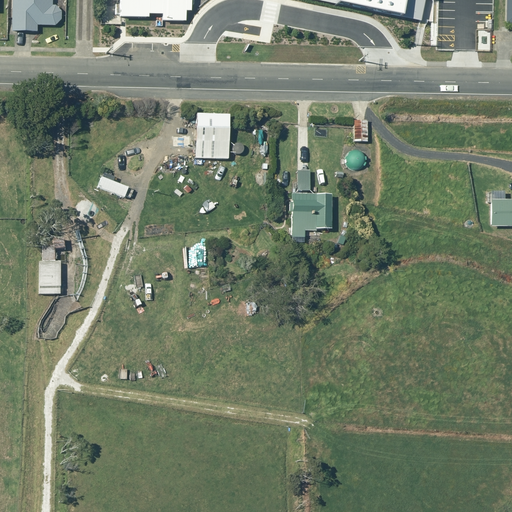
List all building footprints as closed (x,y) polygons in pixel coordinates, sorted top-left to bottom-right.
[(9,0),(9,32),(34,32),(34,26),(52,26),(58,20),(59,12),(53,6),(50,6),(49,0),(9,0)] [(116,0),(116,19),(145,19),(145,16),(159,16),(159,22),(182,23),(182,13),(187,13),(187,0),(116,0)] [(508,19),(508,5),(500,5),(500,19),(508,19)] [(446,32),(427,32),(426,50),(445,50),(446,32)] [(194,113),(192,157),(225,158),(226,113),(194,113)] [(366,119),(352,119),(352,141),(366,141),(366,119)] [(347,163),(347,165),(348,167),(350,168),(351,169),(353,170),(354,171),(356,171),(358,171),(360,171),(362,170),(363,169),(365,168),(366,167),(367,165),(368,163),(368,162),(368,160),(368,158),(367,156),(366,154),(365,153),(364,152),(362,151),(360,150),(359,150),(357,150),(355,150),(353,150),(351,151),(350,152),(349,154),(348,155),(347,157),(347,159),(346,161),(347,163)] [(101,171),(95,186),(122,196),(123,194),(128,197),(131,190),(125,188),(126,186),(111,180),(112,176),(101,171)] [(289,192),(290,241),(302,241),(302,229),(313,229),(314,227),(329,227),(329,193),(289,192)] [(489,225),(511,224),(511,198),(489,199),(489,225)] [(61,247),(62,237),(51,237),(51,245),(40,245),(39,260),(36,260),(36,293),(57,294),(58,260),(52,260),(52,247),(61,247)] [(188,243),(189,263),(203,262),(202,242),(188,243)]
